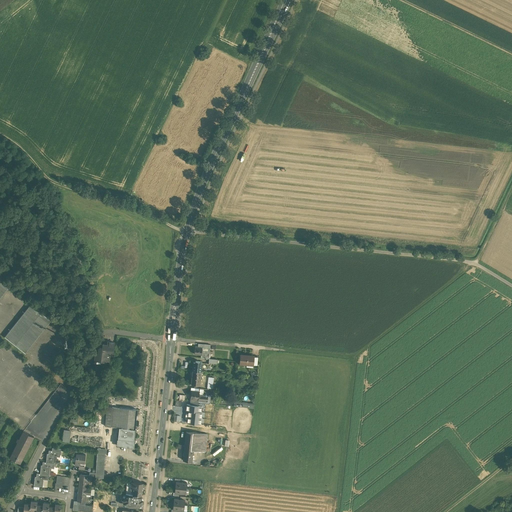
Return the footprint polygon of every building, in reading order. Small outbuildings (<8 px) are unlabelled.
[(0,298),(9,287),(9,288),(9,287),(0,279),(0,298)] [(30,305),(5,336),(4,337),(25,353),(26,353),(25,353),(51,321),(30,304),(30,305)] [(107,345),(103,344),(102,348),(101,354),(101,359),(101,360),(108,360),(109,355),(106,355),(107,351),(113,352),(115,343),(108,342),(107,345)] [(252,356),(240,354),(240,363),(251,364),(252,356)] [(200,361),(195,361),(195,362),(193,362),(192,370),(201,371),(202,363),(200,362),(200,361)] [(200,378),(192,377),(191,384),(193,384),(193,385),(196,386),(196,384),(199,385),(200,378)] [(203,392),(190,390),(190,394),(191,394),(190,402),(198,402),(198,400),(209,401),(210,395),(209,395),(207,395),(206,395),(206,394),(205,394),(205,395),(203,394),(203,395),(203,392)] [(198,406),(198,402),(190,402),(190,404),(187,404),(186,410),(189,410),(201,412),(201,406),(198,406)] [(113,407),(107,406),(105,426),(111,426),(113,407)] [(137,409),(113,407),(111,426),(119,427),(135,429),(137,409)] [(135,429),(119,427),(118,439),(125,439),(134,440),(135,429)] [(23,431),(19,439),(17,438),(16,441),(17,442),(9,457),(20,463),(34,436),(23,431)] [(206,434),(186,432),(184,449),(193,450),(205,451),(206,434)] [(193,450),(184,449),(182,460),(192,461),(193,450)] [(52,450),(48,450),(48,455),(47,455),(46,462),(54,463),(55,456),(60,457),(60,451),(58,451),(52,450)] [(76,453),(75,457),(74,465),(84,466),(85,454),(76,453)] [(97,453),(95,477),(104,477),(106,454),(97,453)] [(46,462),(42,461),(42,466),(41,466),(40,473),(48,474),(49,468),(54,468),(54,463),(46,462)] [(48,474),(40,473),(36,473),(36,478),(35,478),(34,485),(42,486),(43,479),(48,480),(48,474)] [(89,475),(80,474),(78,487),(86,488),(87,481),(92,481),(92,475),(89,475)] [(86,488),(78,487),(77,501),(78,501),(85,502),(86,494),(90,494),(91,489),(86,488)] [(132,493),(126,493),(125,496),(124,496),(123,497),(123,499),(123,500),(125,500),(124,504),(140,506),(140,502),(141,503),(143,502),(143,500),(142,499),(141,499),(141,494),(132,493)] [(49,503),(43,502),(42,505),(43,505),(41,511),(47,511),(49,506),(49,503)]
